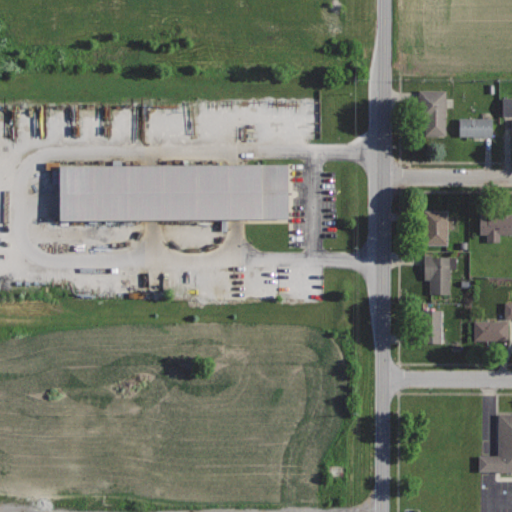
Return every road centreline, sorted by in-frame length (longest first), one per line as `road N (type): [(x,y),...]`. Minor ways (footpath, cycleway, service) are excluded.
road 1 (residential): [(384,177),(383,511)]
road 2 (residential): [(385,0),(384,177)]
road 3 (residential): [(511,379),(384,379)]
road 4 (residential): [(511,177),(384,177)]
